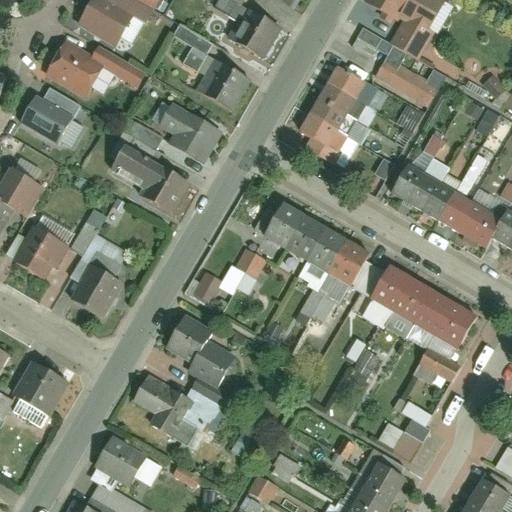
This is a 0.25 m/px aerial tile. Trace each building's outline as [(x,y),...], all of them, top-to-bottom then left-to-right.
[(96,0),(81,27),(120,48),(135,21),(149,29),(165,0),(96,0)] [(273,0),(292,11),(298,0),(273,0)] [(443,0),(367,0),(362,10),(391,26),(394,20),(402,25),(389,49),(417,64),(432,36),(426,32),(443,0)] [(229,40),(267,61),(283,32),(244,11),(229,40)] [(176,27),(171,39),(190,47),(183,63),(199,70),(211,43),(176,27)] [(67,44),(50,76),(90,98),(104,72),(138,91),(146,76),(100,51),(95,60),(67,44)] [(198,93),(235,114),(252,84),(215,63),(198,93)] [(332,70),(324,86),(355,103),(364,87),(332,70)] [(324,86),(315,102),(346,119),(355,103),(324,86)] [(36,99),(20,126),(60,148),(75,121),(36,99)] [(315,102),(306,117),(337,135),(346,119),(315,102)] [(170,145),(204,166),(222,137),(174,107),(160,130),(173,139),(170,145)] [(486,138),(497,119),(486,112),(474,131),(486,138)] [(306,117),(297,133),(328,151),(337,135),(306,117)] [(174,219),(192,188),(127,151),(114,175),(144,192),(140,200),(174,219)] [(454,192),(464,198),(485,162),(475,156),(454,192)] [(407,169),(389,198),(483,253),(489,243),(511,256),(511,216),(505,213),(500,223),(407,169)] [(0,240),(16,213),(28,220),(44,192),(12,173),(0,193),(0,240)] [(511,206),(511,203),(511,186),(505,184),(498,200),(511,206)] [(284,253),(301,221),(279,209),(262,241),(284,253)] [(306,265),(324,233),(301,221),(284,253),(306,265)] [(33,225),(11,263),(41,281),(63,244),(33,225)] [(329,277),(346,245),(324,233),(306,265),(329,277)] [(351,289),(368,257),(346,245),(329,277),(351,289)] [(243,250),(233,270),(256,280),(265,261),(243,250)] [(90,262),(68,298),(101,317),(123,280),(90,262)] [(201,273),(190,298),(209,307),(217,290),(231,296),(233,290),(247,296),(254,281),(228,269),(222,282),(201,273)] [(408,284),(386,271),(367,305),(389,317),(408,284)] [(430,296),(408,284),(389,317),(411,330),(430,296)] [(452,308),(430,296),(411,330),(433,342),(452,308)] [(474,321),(452,308),(433,342),(455,354),(474,321)] [(183,319),(164,352),(189,366),(184,375),(216,393),(235,361),(205,344),(210,335),(183,319)] [(356,363),(362,345),(353,341),(346,360),(356,363)] [(0,379),(12,357),(0,350),(0,379)] [(73,390),(31,366),(13,399),(55,422),(73,390)] [(191,403),(146,378),(131,405),(153,418),(148,428),(170,440),(191,403)] [(402,432),(386,424),(376,444),(410,462),(433,417),(401,401),(395,411),(409,419),(402,432)] [(143,459),(110,440),(92,473),(124,491),(143,459)] [(511,452),(503,448),(493,471),(511,478),(511,452)] [(288,485),(298,466),(279,456),(269,474),(288,485)] [(388,482),(360,466),(351,480),(380,497),(388,482)] [(380,497),(351,480),(343,495),(372,511),(380,497)] [(268,506),(277,489),(264,483),(255,500),(268,506)] [(498,511),(506,500),(478,483),(469,499),(491,511),(498,511)] [(370,511),(372,511),(343,495),(335,509),(341,511),(370,511)] [(491,511),(469,499),(461,511),(491,511)]
